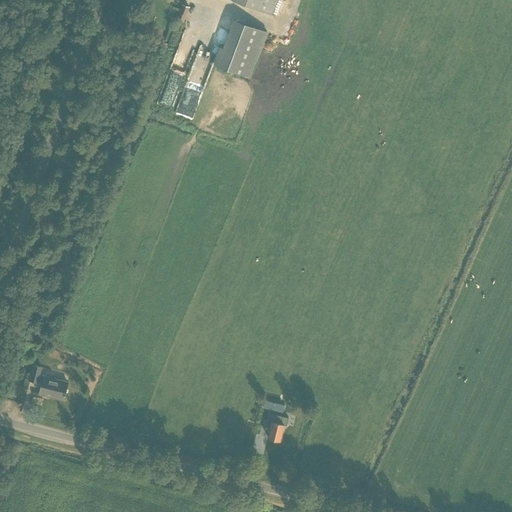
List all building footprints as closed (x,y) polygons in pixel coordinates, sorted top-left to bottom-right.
[(231,0),(271,15),(276,0),(231,0)] [(274,56),(238,149),(316,180),(386,0),(309,0),(286,60),(274,56)] [(178,17),(184,19),(190,5),(184,2),(178,17)] [(268,32),(232,19),(222,47),(219,46),(213,64),(251,78),(268,32)] [(186,70),(193,56),(187,52),(186,55),(182,53),(177,63),(181,65),(180,67),(186,70)] [(42,367),(33,365),(29,380),(37,383),(38,380),(42,381),(38,393),(46,395),(46,394),(63,399),(68,382),(40,374),(42,367)] [(265,407),(273,409),(274,402),(267,401),(265,407)] [(279,414),(271,413),(269,421),(271,422),(268,437),(280,440),(283,424),(278,423),(279,414)]
